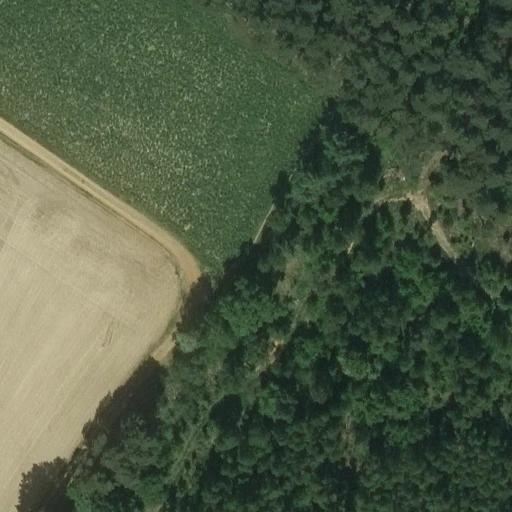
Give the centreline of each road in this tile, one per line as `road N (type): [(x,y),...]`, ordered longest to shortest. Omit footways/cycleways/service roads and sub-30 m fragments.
road 1 (track): [(0,127),(171,242),(209,292)]
road 2 (track): [(209,292),(56,511)]
